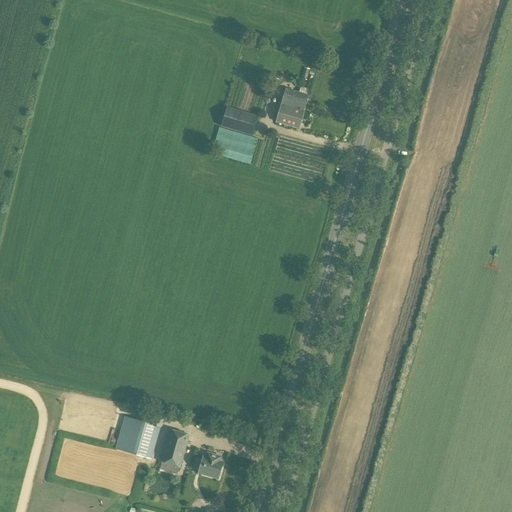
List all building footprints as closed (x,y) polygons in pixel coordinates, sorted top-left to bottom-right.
[(310,69),(304,68),(301,79),(307,81),(310,69)] [(299,128),(304,111),(308,95),(287,89),(277,122),(299,128)] [(252,136),(258,116),(228,107),(222,127),(252,136)] [(161,427),(125,416),(116,449),(152,459),(161,427)] [(180,467),(189,435),(171,430),(161,462),(180,467)] [(216,461),(218,456),(211,454),(210,459),(204,457),(199,473),(218,478),(222,463),(216,461)]
